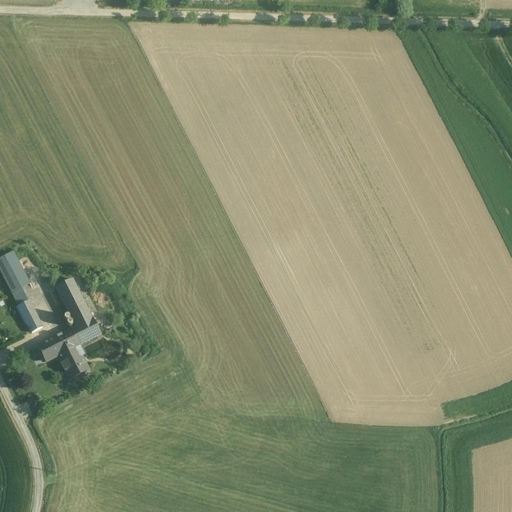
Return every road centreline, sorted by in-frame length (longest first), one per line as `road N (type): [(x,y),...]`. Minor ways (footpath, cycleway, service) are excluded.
road 1 (unclassified): [(511,25),(0,10)]
road 2 (unclassified): [(37,511),(39,474),(0,381)]
